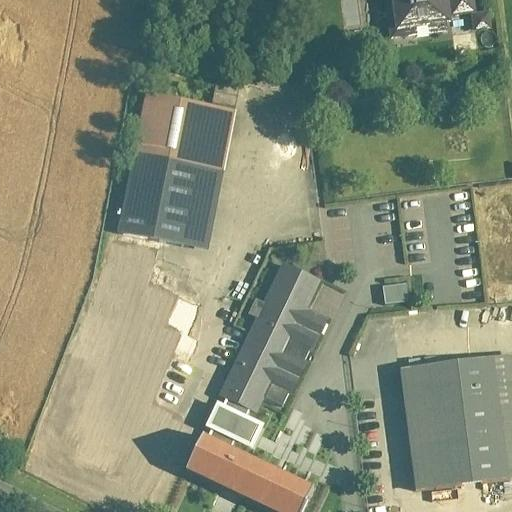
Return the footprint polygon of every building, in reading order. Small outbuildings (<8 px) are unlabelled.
[(474,17),(472,0),(396,0),(400,43),(455,39),(454,19),(474,17)] [(152,102),(127,240),(217,256),(241,118),(152,102)] [(137,279),(144,250),(124,245),(117,274),(137,279)] [(254,427),(271,393),(294,402),(308,370),(286,361),(292,348),(318,358),(331,326),(307,317),(321,288),(286,272),(223,410),(214,407),(204,431),(252,454),(263,430),(254,427)] [(90,421),(81,440),(109,452),(118,432),(150,447),(170,404),(143,392),(160,355),(182,365),(206,312),(148,285),(146,290),(114,275),(78,355),(108,369),(86,419),(90,421)] [(392,383),(406,502),(511,489),(511,444),(503,370),(392,383)] [(201,440),(184,476),(259,511),(303,511),(312,494),(201,440)]
